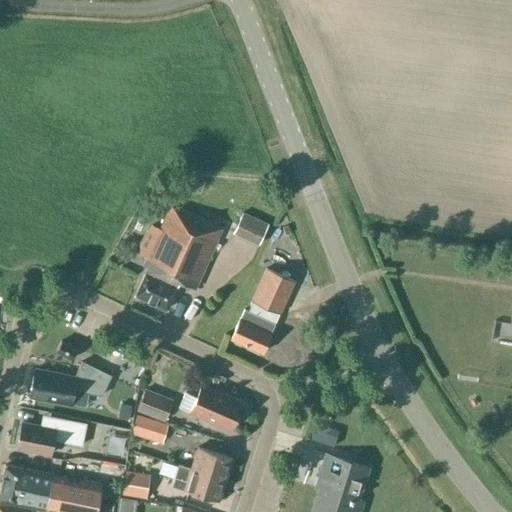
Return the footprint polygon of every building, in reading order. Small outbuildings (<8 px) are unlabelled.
[(135,295),(166,309),(179,281),(195,289),(222,227),(170,204),(159,228),(152,225),(144,232),(139,243),(139,253),(147,257),(144,262),(148,264),(135,295)] [(267,224),(241,212),(232,232),(258,244),(267,224)] [(274,323),(265,319),(270,308),(278,311),(292,280),(265,267),(248,303),(249,303),(246,310),(244,309),(240,317),(230,338),(261,352),(271,331),(274,323)] [(71,359),(76,349),(61,341),(55,350),(71,359)] [(73,390),(101,395),(110,375),(82,361),(75,376),(35,368),(29,396),(70,404),(73,390)] [(189,412),(229,429),(241,402),(201,385),(189,412)] [(173,399),(144,388),(136,411),(164,422),(173,399)] [(161,442),(167,424),(137,415),(132,433),(161,442)] [(85,424),(61,419),(59,431),(82,436),(85,424)] [(21,423),(15,452),(50,459),(56,430),(21,423)] [(197,446),(191,468),(225,479),(232,457),(197,446)] [(322,479),(311,511),(358,511),(362,501),(357,500),(367,467),(326,454),(318,478),(322,479)] [(95,471),(114,471),(114,459),(95,459),(95,471)] [(427,462),(416,469),(423,481),(434,475),(427,462)] [(178,464),(174,477),(172,486),(218,500),(225,479),(191,468),(178,464)] [(94,511),(100,483),(79,479),(79,481),(67,478),(68,477),(4,465),(0,485),(0,500),(44,510),(43,511),(94,511)] [(149,475),(125,471),(121,494),(146,498),(149,475)] [(118,511),(128,511),(131,504),(122,501),(118,511)]
